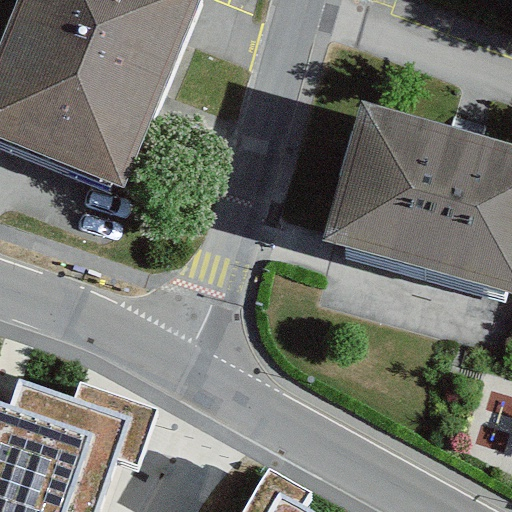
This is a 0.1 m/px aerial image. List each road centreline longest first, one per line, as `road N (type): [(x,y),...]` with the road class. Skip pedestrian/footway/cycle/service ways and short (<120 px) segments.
road 1 (residential): [(213,380),(313,0)]
road 2 (residential): [(213,380),(445,511)]
road 3 (residential): [(0,285),(213,380)]
